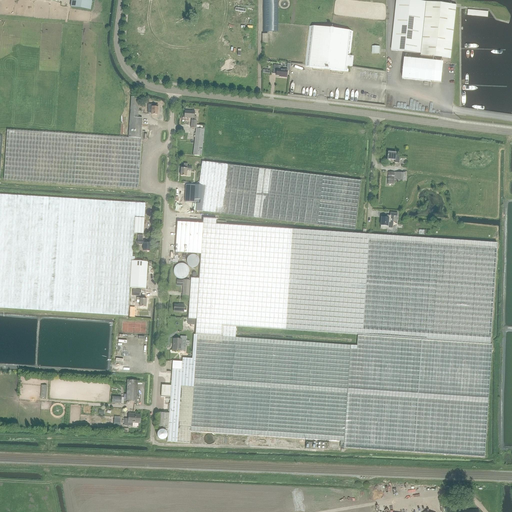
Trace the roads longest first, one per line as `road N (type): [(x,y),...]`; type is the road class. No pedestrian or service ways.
road 1 (unclassified): [(152,435),(173,91)]
road 2 (tertiary): [(377,115),(173,91)]
road 3 (unclassified): [(482,511),(452,492),(330,511)]
road 4 (tertiary): [(511,131),(377,115)]
road 5 (tertiary): [(173,91),(143,83),(121,59),(121,0)]
